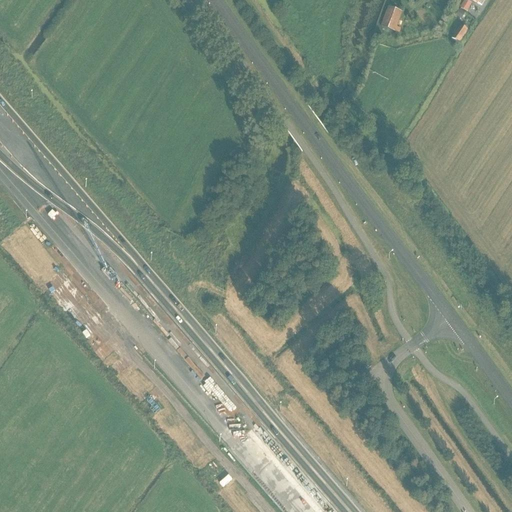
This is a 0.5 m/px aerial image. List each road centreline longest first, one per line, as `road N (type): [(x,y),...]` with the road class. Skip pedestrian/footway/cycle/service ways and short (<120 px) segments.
road 1 (motorway): [(334,511),(0,126)]
road 2 (motorway): [(0,164),(301,511)]
road 3 (tertiary): [(450,317),(215,0)]
road 4 (unclassified): [(466,511),(392,406),(380,375),(450,317)]
